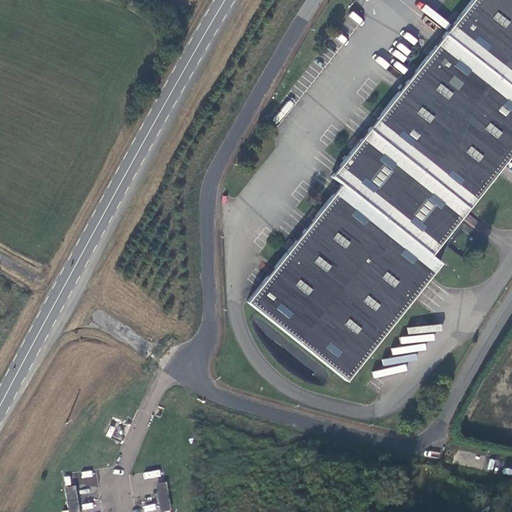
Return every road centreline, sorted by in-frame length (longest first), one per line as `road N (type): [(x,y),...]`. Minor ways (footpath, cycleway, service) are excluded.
road 1 (secondary): [(0,412),(229,0)]
road 2 (unclassified): [(318,0),(220,160),(208,196),(211,306),(191,365)]
road 3 (unclassified): [(423,441),(396,443),(211,394),(191,365)]
road 4 (unclassified): [(423,441),(511,302)]
